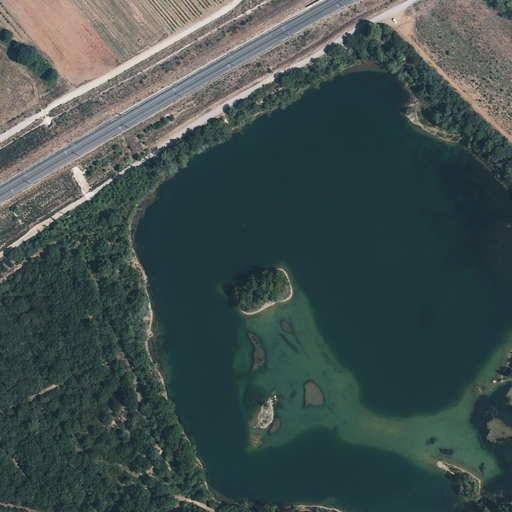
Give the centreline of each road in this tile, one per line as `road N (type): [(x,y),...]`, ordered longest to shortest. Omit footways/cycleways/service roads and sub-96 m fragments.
road 1 (unclassified): [(0,255),(258,85),(414,0)]
road 2 (unclassified): [(0,139),(239,0)]
